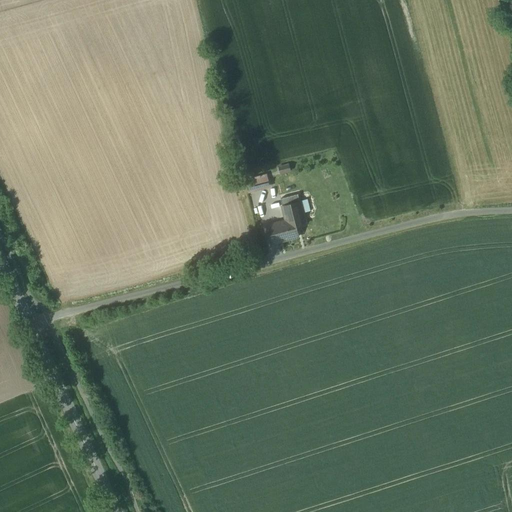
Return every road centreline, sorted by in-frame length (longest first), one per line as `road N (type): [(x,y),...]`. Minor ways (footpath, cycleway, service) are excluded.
road 1 (unclassified): [(511,212),(419,223),(30,325)]
road 2 (tertiary): [(116,511),(30,325)]
